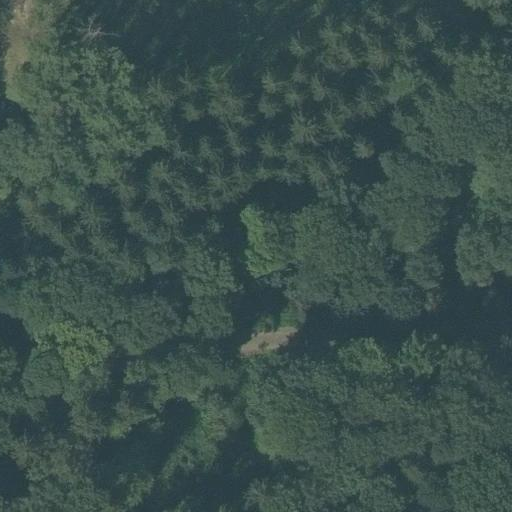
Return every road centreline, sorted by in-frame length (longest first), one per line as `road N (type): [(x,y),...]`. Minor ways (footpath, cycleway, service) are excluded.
road 1 (track): [(511,330),(379,345),(167,350)]
road 2 (track): [(167,350),(71,383),(0,419)]
road 3 (track): [(0,351),(64,342),(167,350)]
